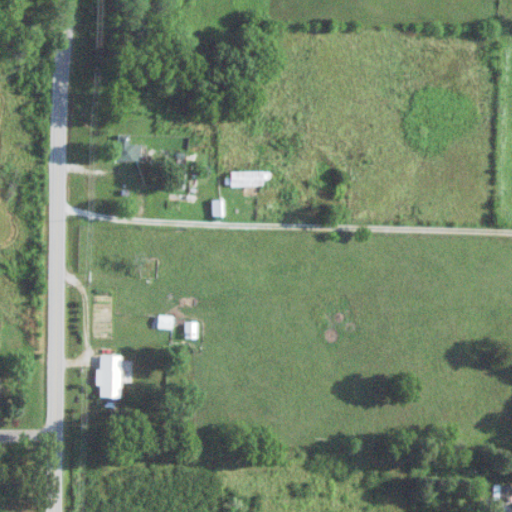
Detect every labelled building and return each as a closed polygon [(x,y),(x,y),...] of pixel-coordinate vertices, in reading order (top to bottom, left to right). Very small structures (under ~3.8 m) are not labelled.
[(139,161),(139,144),(126,144),(126,133),(115,133),(115,160),(139,161)] [(264,172),(227,172),(227,186),(264,186),(264,172)] [(155,329),(167,329),(167,316),(155,316),(155,329)] [(115,356),(94,356),(93,397),(115,398),(115,356)] [(507,485),(490,485),(490,502),(507,502),(507,485)]
